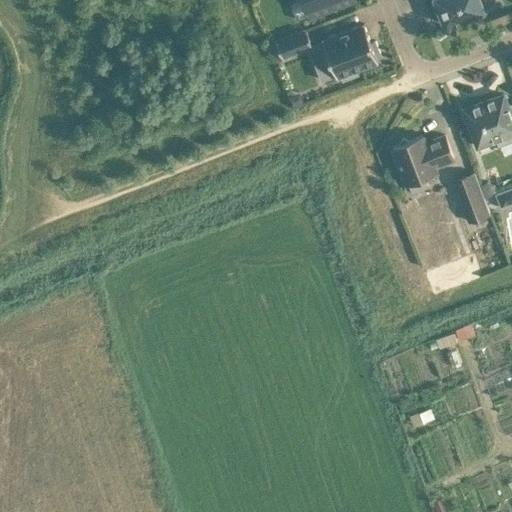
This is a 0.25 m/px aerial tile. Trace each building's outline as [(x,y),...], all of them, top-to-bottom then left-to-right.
[(298,0),(291,3),(297,19),(311,13),(311,14),(348,0),(298,0)] [(437,0),(438,3),(436,3),(436,7),(438,13),(441,16),(443,15),(446,23),(483,9),(483,8),(479,0),(437,0)] [(364,22),(323,38),(329,55),(315,61),(322,79),(337,73),(337,75),(342,74),(343,78),(359,73),(357,68),(378,60),(377,57),(382,55),(376,39),(371,41),(364,22)] [(278,41),(284,56),(313,45),(307,30),(278,41)] [(511,102),(508,104),(504,93),(463,108),(478,146),(498,138),(500,142),(511,137),(511,102)] [(409,139),(403,137),(400,143),(393,146),(395,152),(393,159),(399,161),(407,182),(437,171),(435,165),(454,157),(445,134),(426,141),(423,134),(409,139)] [(470,220),(490,212),(484,196),(480,184),(475,171),(454,179),(470,220)] [(487,182),(480,184),(484,196),(495,192),(496,192),(493,184),(487,182)] [(511,185),(496,192),(495,192),(501,207),(511,202),(511,185)] [(471,260),(439,273),(445,288),(477,276),(471,260)] [(429,407),(418,411),(422,420),(433,416),(429,407)]
